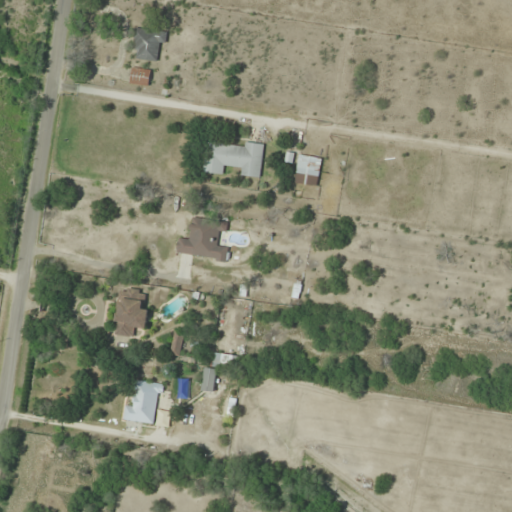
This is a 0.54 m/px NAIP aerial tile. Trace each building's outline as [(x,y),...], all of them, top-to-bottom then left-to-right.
[(162,61),(164,32),(136,29),(134,59),(162,61)] [(151,70),(132,68),(130,85),(149,86),(151,70)] [(261,179),(265,144),(247,142),(246,148),(209,143),(205,174),(224,176),(225,166),(241,168),(240,177),(261,179)] [(322,160),(300,155),(294,183),(317,188),(322,160)] [(226,262),(229,247),(220,245),(224,222),(193,217),(189,238),(179,237),(176,254),(226,262)] [(143,295),(120,293),(115,336),(134,339),(135,329),(147,330),(150,310),(141,309),(143,295)] [(184,335),(175,334),(171,352),(180,354),(184,335)] [(218,369),(206,367),(202,392),(214,394),(218,369)] [(155,425),(160,384),(139,381),(135,407),(125,406),(124,420),(155,425)]
